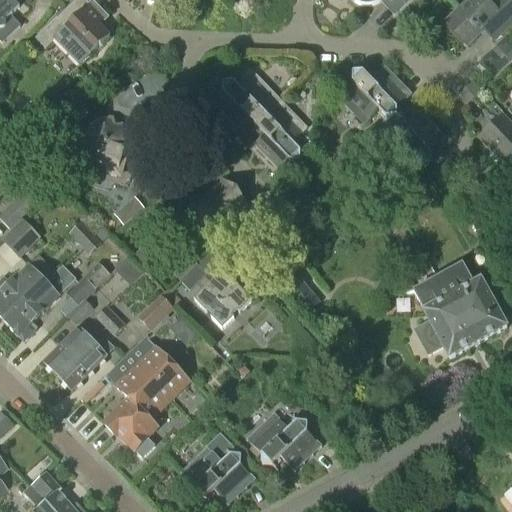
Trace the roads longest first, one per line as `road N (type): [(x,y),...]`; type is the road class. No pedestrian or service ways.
road 1 (residential): [(302,41),(389,48),(420,64),(445,95),(458,162),(511,210)]
road 2 (residential): [(297,511),(511,392)]
road 3 (residential): [(260,223),(258,192),(180,109),(183,40)]
road 4 (residential): [(134,511),(0,375)]
